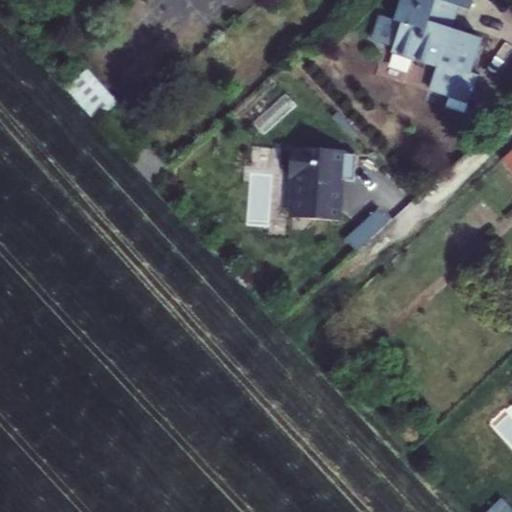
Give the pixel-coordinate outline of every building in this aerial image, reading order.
[(407,0),(400,20),(388,16),(380,42),(400,48),(398,53),(445,68),(438,90),(478,103),(486,78),(477,75),(488,41),(457,30),(465,8),(477,12),(480,0),(407,0)] [(315,226),(344,228),(346,187),(360,188),(362,162),(348,161),(348,157),(303,155),(303,157),(296,157),(294,183),(302,183),(299,215),(315,216),(315,226)] [(511,165),(500,177),(511,192),(511,165)] [(378,213),(356,234),(367,246),(389,225),(378,213)] [(315,216),(299,215),(299,225),(315,226),(315,216)] [(367,246),(356,234),(345,244),(356,256),(367,246)]
